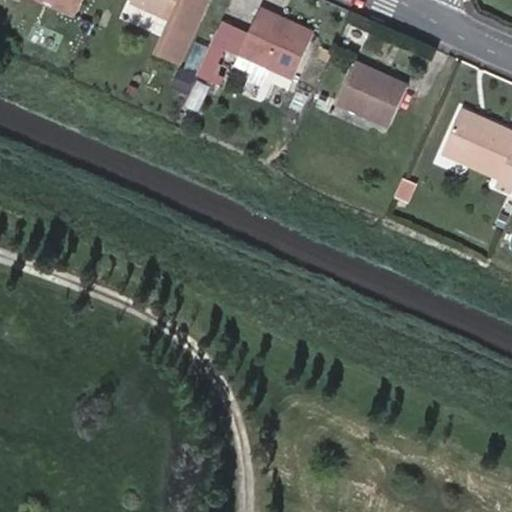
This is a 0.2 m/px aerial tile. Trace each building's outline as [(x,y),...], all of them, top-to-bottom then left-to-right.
[(63,0),(59,9),(75,16),(82,0),(63,0)] [(209,0),(135,0),(176,19),(162,49),(182,59),(209,0)] [(316,29),(263,5),(254,24),(241,51),(294,77),(316,29)] [(241,51),(254,24),(229,12),(201,75),(220,83),(224,74),(219,72),(229,46),(241,51)] [(91,76),(97,62),(84,57),(78,71),(91,76)] [(409,83),(358,59),(339,101),(391,124),(409,83)] [(511,152),(511,153),(511,151),(511,127),(464,107),(445,150),(502,175),(499,180),(511,186),(511,152)] [(409,200),(417,182),(406,177),(398,195),(409,200)]
